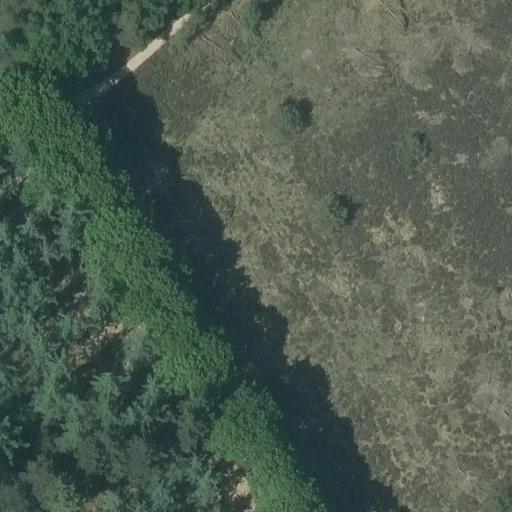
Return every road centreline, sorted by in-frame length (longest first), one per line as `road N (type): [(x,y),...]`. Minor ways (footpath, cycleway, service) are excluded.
road 1 (track): [(333,511),(87,142),(68,51)]
road 2 (track): [(200,0),(81,99),(0,98)]
